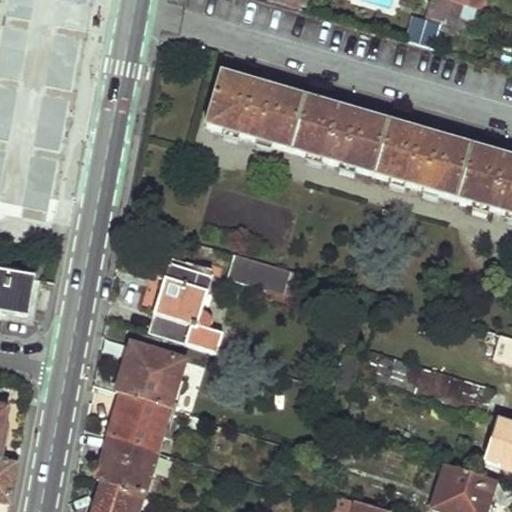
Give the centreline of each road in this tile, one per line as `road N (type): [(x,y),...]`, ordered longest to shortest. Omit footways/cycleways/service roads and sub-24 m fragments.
road 1 (secondary): [(65,373),(134,0)]
road 2 (secondary): [(41,511),(65,373)]
